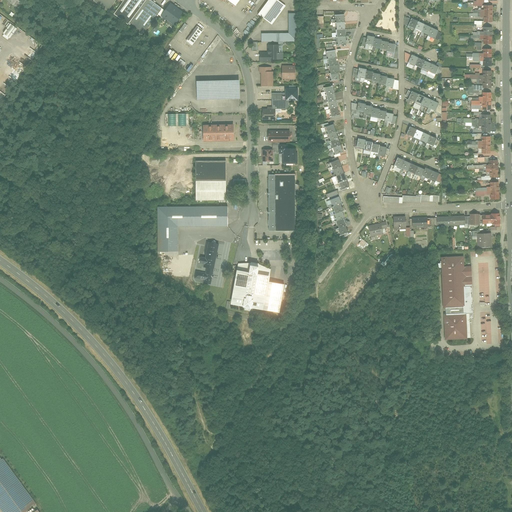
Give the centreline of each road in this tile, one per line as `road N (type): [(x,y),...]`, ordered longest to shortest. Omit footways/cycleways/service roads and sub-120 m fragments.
road 1 (primary): [(0,258),(49,296),(119,371),(202,511)]
road 2 (residential): [(0,277),(102,373),(188,511)]
road 3 (residential): [(185,2),(223,32),(247,75),(251,216)]
road 4 (residential): [(382,0),(358,36),(347,96),(351,159),(370,212)]
road 5 (residential): [(370,212),(400,126),(401,0)]
road 6 (tertiary): [(510,205),(506,46)]
road 7 (residential): [(370,212),(510,205)]
